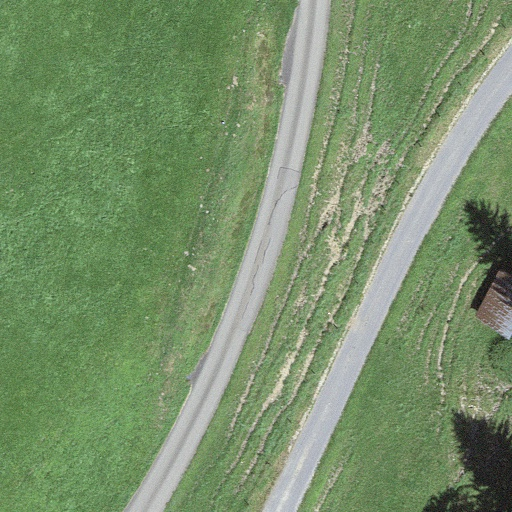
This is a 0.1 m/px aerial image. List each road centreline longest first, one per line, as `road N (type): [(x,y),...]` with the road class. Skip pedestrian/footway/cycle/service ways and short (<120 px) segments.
road 1 (unclassified): [(144,511),(250,290),(285,170),(316,0)]
road 2 (track): [(282,511),(416,227),(511,69)]
